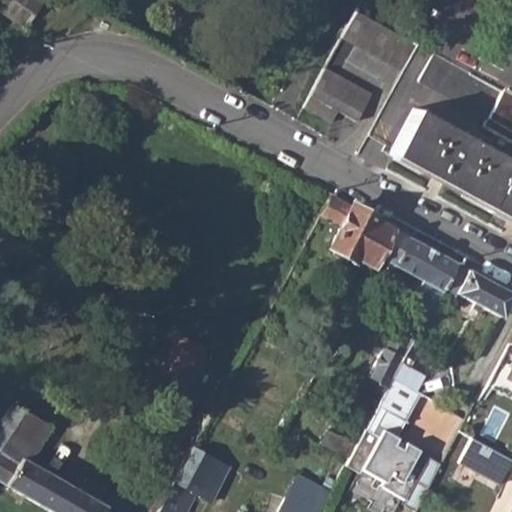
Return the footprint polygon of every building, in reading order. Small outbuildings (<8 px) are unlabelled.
[(0,0),(0,17),(16,30),(36,3),(31,0),(0,0)] [(280,0),(297,12),(304,0),(280,0)] [(340,37),(399,69),(413,42),(382,25),(354,10),(340,37)] [(486,117),(500,90),(431,53),(416,80),(486,117)] [(307,95),(333,109),(355,121),(371,93),(323,67),(307,95)] [(500,90),(486,117),(481,127),(511,143),(511,90),(510,94),(501,88),(500,90)] [(333,109),(307,95),(301,107),(327,121),(333,109)] [(476,201),(500,155),(412,108),(388,154),(436,180),(476,201)] [(511,161),(500,155),(476,201),(511,220),(511,161)] [(410,296),(428,306),(432,299),(438,289),(452,262),(411,240),(368,216),(327,194),(316,213),(336,224),(328,242),(369,265),(374,254),(419,279),(410,296)] [(452,291),(500,316),(511,294),(477,275),(452,262),(438,289),(450,295),(452,291)] [(397,314),(391,325),(412,336),(418,326),(397,314)] [(365,373),(368,375),(386,384),(398,361),(412,336),(391,325),(365,373)] [(170,340),(189,350),(195,339),(177,330),(170,340)] [(180,382),(196,355),(189,350),(170,340),(154,368),(180,382)] [(357,436),(353,444),(346,457),(342,464),(357,472),(360,467),(381,479),(379,484),(405,499),(424,462),(413,455),(417,448),(404,441),(403,443),(395,436),(419,391),(411,388),(420,375),(420,373),(398,361),(386,384),(383,389),(357,436)] [(383,389),(386,384),(368,375),(366,380),(383,389)] [(78,484),(26,453),(30,447),(48,419),(13,397),(0,417),(0,476),(3,478),(63,511),(128,511),(129,511),(124,509),(129,502),(125,493),(87,471),(78,484)] [(444,447),(460,415),(449,409),(441,426),(429,420),(421,435),(444,447)] [(342,428),(338,436),(353,444),(357,436),(342,428)] [(318,441),(346,457),(353,444),(338,436),(324,429),(318,441)] [(153,511),(174,511),(189,487),(208,496),(226,462),(191,443),(179,465),(168,485),(153,511)] [(416,505),(436,468),(439,461),(417,448),(413,455),(424,462),(405,499),(416,505)] [(168,485),(179,465),(161,455),(152,471),(154,472),(152,475),(168,485)] [(236,511),(316,511),(328,490),(295,472),(275,510),(277,511),(247,511),(239,507),(236,511)]
